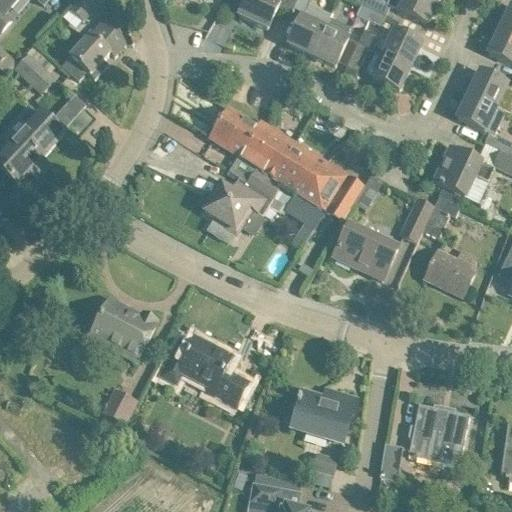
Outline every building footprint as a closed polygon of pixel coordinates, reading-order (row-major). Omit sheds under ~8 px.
[(16,0),(34,0),(44,8),(51,0),(0,0),(0,12),(3,15),(16,0)] [(84,25),(107,0),(78,0),(72,8),(69,11),(84,25)] [(292,15),(294,12),(299,0),(247,0),(239,19),(268,32),(279,9),(292,15)] [(311,59),(329,21),(330,18),(309,8),(312,0),(299,0),(294,12),(304,17),(302,21),(301,20),(288,48),(311,59)] [(372,0),(351,0),(350,3),(361,8),(361,9),(384,19),(389,8),(388,7),(372,0)] [(426,0),(390,0),(388,7),(389,8),(400,13),(399,14),(427,27),(431,19),(435,19),(440,8),(437,5),(426,0)] [(379,29),(384,19),(361,9),(357,18),(379,29)] [(511,10),(499,35),(511,40),(511,10)] [(0,38),(0,39),(13,24),(3,15),(0,12),(0,38)] [(339,61),(347,65),(356,46),(346,41),(351,31),(329,21),(311,59),(335,70),(339,61)] [(102,27),(64,69),(79,84),(87,76),(94,83),(108,68),(103,64),(110,57),(114,61),(126,48),(102,27)] [(393,34),(381,58),(410,72),(422,47),(393,34)] [(511,40),(499,35),(488,57),(511,68),(511,40)] [(369,51),(358,46),(356,51),(346,70),(357,75),(369,51)] [(410,72),(381,58),(370,81),(399,95),(410,72)] [(28,59),(16,72),(42,97),(55,83),(28,59)] [(508,119),(511,111),(511,86),(510,92),(505,89),(506,87),(480,75),(468,99),(505,117),(508,119)] [(279,93),(275,101),(287,105),(290,97),(279,93)] [(68,128),(86,109),(74,97),(55,117),(68,128)] [(505,117),(468,99),(457,122),(487,137),(483,145),(509,158),(511,150),(511,146),(495,138),(505,117)] [(28,132),(18,143),(40,163),(41,163),(64,138),(42,118),(40,120),(28,109),(17,121),(28,132)] [(325,213),(343,224),(363,193),(364,191),(348,180),(348,179),(260,124),(256,130),(228,112),(209,142),(295,195),(325,213)] [(331,116),(328,123),(339,128),(341,124),(342,121),(340,120),(338,120),(331,116)] [(49,170),(41,163),(40,163),(18,143),(7,132),(0,139),(0,172),(17,189),(29,176),(37,184),(49,170)] [(434,187),(452,195),(464,201),(474,179),(488,186),(494,173),(450,152),(434,187)] [(495,169),(511,177),(511,160),(501,155),(495,169)] [(256,173),(247,188),(247,189),(272,205),(282,189),(256,173)] [(364,191),(363,193),(374,200),(383,185),(374,180),(372,179),(364,191)] [(247,189),(247,188),(238,183),(231,194),(221,188),(204,215),(216,222),(209,234),(228,246),(249,212),(263,220),(272,205),(247,189)] [(313,232),(325,213),(295,195),(284,214),(303,226),(313,232)] [(439,200),(434,211),(450,220),(455,222),(461,210),(439,200)] [(422,236),(434,211),(417,203),(400,239),(417,247),(422,236)] [(450,220),(434,211),(422,236),(439,243),(450,220)] [(349,228),(342,243),(333,261),(357,272),(358,268),(383,280),(381,284),(382,284),(398,252),(349,228)] [(511,249),(498,280),(511,286),(511,291),(509,297),(511,298),(511,249)] [(430,270),(431,270),(425,282),(463,301),(475,275),(471,273),(476,263),(462,256),(457,266),(438,256),(432,268),(431,267),(430,270)] [(303,267),(298,274),(308,281),(313,274),(303,267)] [(117,359),(137,370),(157,327),(156,326),(157,324),(142,316),(139,322),(108,306),(90,341),(119,356),(117,359)] [(225,374),(233,360),(230,359),(228,362),(211,353),(213,350),(195,340),(191,348),(180,343),(160,381),(177,390),(182,379),(207,392),(204,396),(235,412),(248,386),(225,374)] [(102,417),(125,429),(137,404),(115,392),(102,417)] [(328,440),(327,443),(343,448),(354,411),(302,395),(292,429),(328,440)] [(409,459),(459,470),(469,420),(448,415),(448,418),(440,417),(440,414),(419,409),(409,459)] [(511,486),(511,428),(508,428),(501,479),(505,480),(505,482),(509,483),(508,486),(511,486)] [(386,449),(381,480),(397,484),(402,452),(386,449)] [(317,457),(315,462),(312,472),(333,479),(338,463),(317,457)] [(281,493),(253,488),(248,511),(299,511),(285,508),(283,511),(281,511),(278,509),(281,493)]
